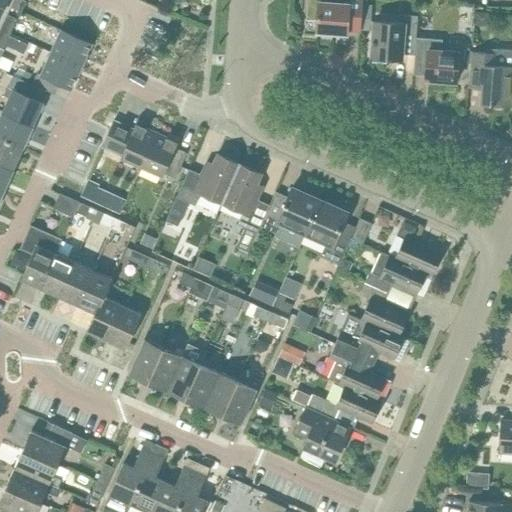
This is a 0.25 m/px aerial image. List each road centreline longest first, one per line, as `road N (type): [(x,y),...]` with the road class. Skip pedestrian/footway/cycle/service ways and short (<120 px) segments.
road 1 (residential): [(384,511),(261,459),(223,460),(0,362)]
road 2 (unclassified): [(236,106),(249,125),(504,241)]
road 3 (unclassified): [(511,169),(273,55),(240,52)]
road 4 (unclassified): [(394,511),(504,241)]
road 5 (residential): [(0,245),(15,237),(71,115),(96,111),(112,77)]
road 6 (residential): [(236,106),(200,112),(112,77)]
